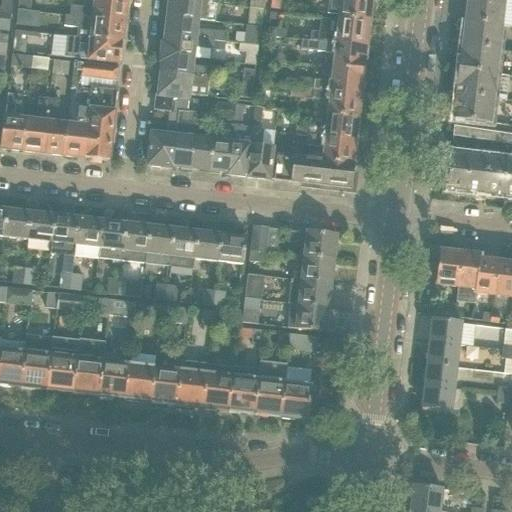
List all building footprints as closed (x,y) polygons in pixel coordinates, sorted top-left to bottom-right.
[(0,0),(0,9),(10,11),(11,0),(0,0)] [(18,0),(17,11),(30,12),(31,0),(18,0)] [(215,23),(217,4),(183,0),(169,0),(169,8),(166,8),(165,17),(197,21),(215,23)] [(249,0),(249,7),(262,8),(262,0),(249,0)] [(271,0),(270,9),(280,10),(281,0),(271,0)] [(328,0),(329,0),(327,15),(338,16),(338,18),(370,22),(370,20),(371,17),(374,15),(375,10),(372,6),(372,0),(328,0)] [(482,0),(469,0),(467,23),(500,27),(503,2),(482,0)] [(70,7),(69,19),(124,26),(126,6),(93,2),(92,10),(70,7)] [(249,7),(248,19),(260,21),(262,8),(249,7)] [(0,20),(9,22),(10,14),(10,12),(10,11),(0,9),(0,20)] [(17,13),(15,26),(28,28),(30,12),(17,11),(17,13)] [(39,14),(30,12),(28,28),(37,29),(39,14)] [(197,21),(165,17),(164,27),(166,27),(165,36),(213,41),(225,43),(226,34),(196,30),(197,21)] [(311,33),(310,43),(367,50),(368,39),(371,36),(372,31),(370,28),(370,22),(338,18),(337,22),(320,20),(319,34),(311,33)] [(65,19),(63,28),(68,28),(76,29),(74,41),(88,42),(122,46),(124,26),(74,20),(69,19),(65,19)] [(0,20),(0,31),(7,32),(8,32),(9,22),(0,20)] [(467,23),(464,47),(498,51),(500,27),(467,23)] [(246,27),(245,36),(259,38),(260,28),(246,27)] [(268,29),(267,37),(285,39),(286,31),(268,29)] [(14,32),(12,53),(13,53),(14,53),(15,53),(24,54),(26,37),(27,37),(37,39),(38,35),(18,32),(15,32),(14,32)] [(0,44),(7,46),(8,37),(0,35),(0,44)] [(162,45),(161,55),(192,58),(209,60),(210,51),(212,51),(213,41),(165,36),(164,45),(162,45)] [(245,36),(243,46),(258,47),(259,38),(245,36)] [(48,57),(64,59),(65,48),(66,40),(50,38),(48,57)] [(122,46),(74,41),(66,40),(65,48),(64,59),(87,61),(120,64),(122,46)] [(309,52),(310,43),(300,42),(299,50),(309,52)] [(310,43),(309,52),(334,54),(332,70),(364,74),(365,70),(368,68),(368,63),(366,60),(367,50),(310,43)] [(239,45),(238,53),(245,54),(245,57),(257,59),(258,47),(243,46),(239,45)] [(460,53),(458,72),(495,76),(498,51),(464,47),(463,54),(460,53)] [(162,64),(161,73),(209,79),(210,70),(191,68),(192,58),(161,55),(160,64),(162,64)] [(9,69),(30,72),(32,59),(10,56),(9,69)] [(257,59),(245,57),(244,65),(256,67),(257,59)] [(32,58),(31,68),(47,70),(48,60),(32,58)] [(53,61),(52,74),(67,76),(68,63),(53,61)] [(66,122),(62,157),(83,159),(87,125),(86,125),(87,114),(89,93),(79,91),(80,78),(81,79),(83,64),(73,63),(70,91),(75,92),(73,108),(76,108),(76,109),(76,113),(74,123),(66,122)] [(87,125),(83,159),(104,162),(109,158),(119,68),(83,64),(81,79),(80,78),(79,91),(89,93),(87,114),(86,125),(87,125)] [(243,69),(242,83),(254,84),(255,71),(243,69)] [(314,81),(313,91),(362,97),(363,86),(366,83),(367,78),(364,75),(364,74),(332,70),(330,83),(314,81)] [(459,88),(458,96),(492,100),(495,76),(458,72),(457,87),(459,88)] [(158,82),(157,91),(159,91),(159,92),(158,96),(186,99),(187,95),(188,96),(200,97),(207,98),(207,97),(208,88),(214,89),(216,80),(209,79),(161,73),(160,82),(158,82)] [(299,88),(298,89),(313,91),(314,81),(300,80),(299,85),(299,86),(299,88)] [(254,84),(242,83),(240,99),(251,100),(254,84)] [(8,87),(7,97),(15,98),(16,90),(15,88),(8,87)] [(291,89),(290,97),(298,97),(312,99),(312,97),(313,91),(298,89),(291,89)] [(328,101),(326,116),(359,120),(359,117),(362,114),(363,108),(361,105),(362,97),(313,91),(312,97),(312,99),(328,101)] [(190,170),(191,170),(196,122),(197,113),(185,112),(186,99),(158,96),(158,97),(156,97),(154,111),(170,113),(178,113),(175,137),(176,138),(173,168),(181,169),(181,171),(190,172),(190,170)] [(492,100),(458,96),(455,121),(489,125),(492,100)] [(0,147),(0,150),(21,152),(25,118),(14,116),(16,99),(15,98),(7,97),(6,97),(0,147)] [(21,152),(43,155),(49,101),(37,100),(34,119),(25,118),(21,152)] [(43,155),(62,157),(66,122),(55,121),(58,102),(49,101),(43,155)] [(224,104),(223,112),(234,113),(235,113),(236,106),(235,106),(224,104)] [(235,113),(234,126),(241,127),(243,107),(236,106),(235,113)] [(255,108),(253,128),(260,129),(262,109),(255,108)] [(172,170),(173,168),(176,138),(175,137),(178,113),(170,113),(167,137),(152,135),(148,167),(172,170)] [(309,128),(308,138),(356,143),(357,132),(361,129),(361,124),(359,121),(359,120),(326,116),(325,130),(309,128)] [(200,173),(209,174),(213,142),(203,141),(205,123),(196,122),(191,170),(200,171),(200,173)] [(227,176),(228,176),(234,126),(224,125),(222,143),(213,142),(209,174),(219,175),(219,173),(228,174),(227,176)] [(234,126),(228,176),(247,178),(252,131),(243,130),(243,127),(241,127),(234,126)] [(452,136),(471,139),(472,129),(454,126),(452,136)] [(297,127),(296,136),(308,138),(309,128),(297,127)] [(252,131),(247,178),(269,181),(273,147),(260,146),(262,129),(260,129),(253,128),(252,131)] [(260,146),(273,147),(275,131),(262,129),(260,146)] [(471,139),(489,141),(491,132),(472,129),(471,139)] [(489,141),(508,144),(509,135),(491,132),(489,141)] [(322,148),(321,162),(353,166),(353,164),(357,161),(358,155),(355,152),(356,143),(308,138),(307,146),(322,148)] [(453,192),(465,193),(469,159),(450,157),(446,189),(452,190),(453,192)] [(321,162),(290,159),(287,183),(351,190),(353,166),(321,162)] [(478,193),(483,194),(487,161),(469,159),(465,193),(476,194),(478,193)] [(483,194),(502,196),(505,163),(487,161),(483,194)] [(502,196),(511,196),(511,164),(505,163),(502,196)] [(3,238),(26,240),(30,213),(6,211),(3,238)] [(26,240),(51,243),(54,216),(30,213),(26,240)] [(50,254),(73,256),(78,219),(54,216),(51,243),(50,254)] [(73,256),(97,259),(102,222),(78,219),(73,256)] [(97,259),(121,262),(126,225),(102,222),(97,259)] [(121,262),(145,265),(150,228),(126,225),(121,262)] [(253,227),(250,252),(266,253),(276,255),(278,245),(278,242),(279,230),(253,227)] [(145,265),(169,268),(174,230),(150,228),(145,265)] [(174,230),(169,268),(193,270),(194,260),(198,233),(174,230)] [(221,236),(198,233),(194,260),(218,263),(221,236)] [(306,234),(303,258),(334,262),(337,237),(306,234)] [(246,239),(221,236),(218,263),(242,266),(246,239)] [(266,253),(250,252),(249,263),(264,265),(266,253)] [(436,286),(457,288),(461,255),(440,253),(436,286)] [(457,288),(455,303),(475,305),(476,295),(480,262),(480,258),(461,255),(457,288)] [(296,257),(295,268),(302,269),(300,282),(331,285),(334,262),(303,258),(296,257)] [(476,295),(493,297),(497,264),(480,262),(476,295)] [(493,297),(511,299),(511,293),(511,265),(497,264),(493,297)] [(13,269),(11,284),(21,285),(23,270),(13,269)] [(23,270),(21,285),(33,287),(35,271),(23,270)] [(60,275),(59,289),(69,290),(71,276),(60,275)] [(247,275),(244,299),(261,301),(263,277),(247,275)] [(71,276),(69,290),(80,292),(81,277),(71,276)] [(106,295),(117,297),(119,281),(108,280),(106,295)] [(290,280),(287,304),(290,305),(298,306),(328,309),(331,285),(300,282),(290,280)] [(119,281),(117,297),(140,299),(140,296),(141,286),(142,284),(119,281)] [(153,300),(166,302),(167,286),(155,285),(153,300)] [(141,286),(140,296),(149,297),(150,287),(141,286)] [(167,286),(166,302),(176,303),(177,288),(167,286)] [(6,289),(4,304),(29,307),(31,292),(6,289)] [(203,291),(201,306),(213,308),(215,292),(203,291)] [(215,292),(213,308),(223,309),(225,293),(215,292)] [(45,309),(56,310),(58,295),(46,294),(45,309)] [(69,311),(81,313),(82,298),(71,296),(69,311)] [(261,301),(244,299),(243,310),(259,312),(261,301)] [(96,315),(108,317),(110,301),(98,300),(96,315)] [(110,301),(108,317),(134,320),(136,304),(110,301)] [(433,316),(454,318),(456,306),(434,304),(433,316)] [(149,320),(160,322),(162,307),(150,305),(149,320)] [(328,309),(298,306),(290,305),(288,329),(326,334),(328,309)] [(175,323),(187,325),(189,310),(177,308),(175,323)] [(200,326),(212,327),(214,313),(202,311),(200,326)] [(480,322),(490,323),(491,314),(481,313),(480,322)] [(222,329),(234,330),(235,315),(224,314),(222,329)] [(491,314),(490,323),(499,324),(499,315),(491,314)] [(432,320),(430,343),(459,346),(472,348),(474,326),(461,325),(461,324),(452,323),(432,320)] [(511,331),(503,330),(502,343),(511,343),(511,331)] [(250,347),(262,348),(264,333),(252,331),(250,347)] [(277,349),(288,351),(289,336),(279,334),(277,349)] [(24,352),(19,389),(46,392),(51,355),(53,340),(25,336),(25,343),(24,352)] [(289,336),(288,351),(314,354),(316,339),(289,336)] [(0,340),(0,386),(19,389),(24,352),(16,351),(17,342),(0,340)] [(51,355),(46,392),(71,395),(75,358),(77,345),(77,342),(53,340),(51,355)] [(75,358),(71,395),(98,398),(103,361),(105,344),(82,341),(79,341),(77,341),(77,342),(77,345),(75,358)] [(430,343),(427,365),(456,369),(459,346),(430,343)] [(511,343),(502,343),(501,351),(511,352),(511,343)] [(511,375),(511,362),(511,359),(504,359),(502,374),(511,375)] [(98,398),(124,401),(128,364),(103,361),(98,398)] [(181,370),(177,407),(202,410),(207,366),(182,363),(181,370)] [(258,379),(254,416),(280,419),(284,385),(284,382),(286,366),(259,363),(258,371),(259,371),(258,379)] [(124,401),(150,404),(155,367),(128,364),(124,401)] [(427,365),(424,388),(453,391),(456,369),(427,365)] [(207,366),(202,410),(227,413),(228,413),(233,376),(234,369),(207,366)] [(150,404),(177,407),(181,370),(155,367),(150,404)] [(233,376),(228,413),(254,416),(258,379),(259,371),(234,368),(234,369),(233,376)] [(502,374),(501,383),(509,384),(511,375),(502,374)] [(284,385),(280,419),(306,422),(308,409),(316,410),(319,389),(284,385)] [(496,387),(495,396),(508,397),(509,389),(496,387)] [(453,391),(424,388),(422,410),(451,414),(453,391)] [(508,397),(495,396),(495,403),(507,405),(508,397)] [(413,487),(410,509),(435,511),(439,511),(442,490),(413,487)]
